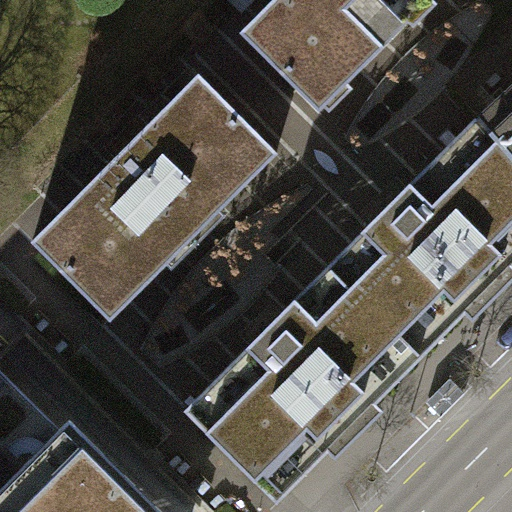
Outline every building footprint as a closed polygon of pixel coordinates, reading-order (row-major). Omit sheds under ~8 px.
[(412,0),(261,0),(243,19),(318,94),(412,0)] [(271,141),(194,65),(30,228),(107,305),(271,141)] [(511,83),(476,115),(511,150),(511,83)] [(511,150),(476,115),(460,131),(186,401),(275,492),(511,258),(511,150)] [(5,363),(0,368),(0,511),(172,511),(78,418),(69,427),(5,363)]
